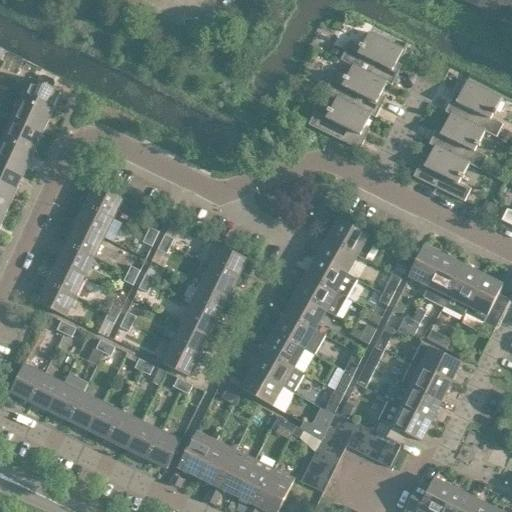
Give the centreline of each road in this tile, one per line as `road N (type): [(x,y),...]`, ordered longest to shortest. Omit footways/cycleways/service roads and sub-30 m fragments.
road 1 (residential): [(0,323),(85,128),(219,190)]
road 2 (residential): [(347,478),(393,501),(415,461),(447,450),(511,323)]
road 3 (residential): [(199,511),(0,409)]
road 4 (residential): [(216,377),(275,253),(219,190)]
road 5 (residential): [(219,190),(325,157),(376,181)]
road 6 (residential): [(511,248),(376,181)]
